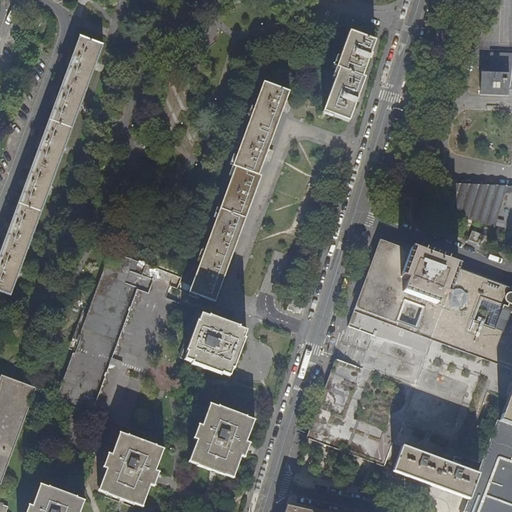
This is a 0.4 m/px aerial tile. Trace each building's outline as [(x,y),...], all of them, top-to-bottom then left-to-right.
[(348,121),(356,101),(358,94),(364,79),(362,77),(369,58),(371,52),(375,42),(350,33),(336,68),(339,69),(323,112),(348,121)] [(0,291),(11,295),(102,45),(79,37),(71,57),(56,100),(40,144),(24,185),(9,226),(0,250),(0,291)] [(511,53),(490,53),(489,73),(481,73),(480,94),(508,96),(508,90),(511,90),(511,53)] [(258,175),(264,160),(267,152),(288,92),(264,83),(233,166),(236,167),(190,292),(215,302),(261,176),(258,175)] [(267,152),(264,160),(269,162),(272,154),(267,152)] [(495,228),(505,193),(507,187),(449,184),(441,211),(495,228)] [(511,368),(511,312),(501,308),(502,304),(507,306),(508,302),(506,301),(505,299),(505,297),(505,294),(507,292),(511,292),(511,291),(511,288),(475,275),(476,273),(458,266),(448,293),(443,291),(438,304),(402,291),(406,279),(400,276),(410,250),(380,238),(353,311),(511,368)] [(458,266),(458,265),(446,260),(447,257),(425,248),(423,252),(411,247),(410,250),(400,276),(406,279),(402,291),(438,304),(443,291),(448,293),(458,266)] [(108,258),(89,309),(74,351),(55,401),(109,420),(126,426),(172,300),(165,298),(170,286),(176,288),(181,274),(158,266),(156,268),(109,251),(107,257),(108,258)] [(511,291),(511,292),(507,292),(505,294),(505,297),(505,299),(506,301),(508,302),(507,306),(502,304),(501,308),(511,312),(511,291)] [(74,351),(89,309),(84,307),(69,348),(74,351)] [(238,329),(238,327),(209,316),(208,318),(195,313),(179,357),(192,362),(191,363),(221,374),(222,373),(229,376),(232,369),(233,369),(244,340),(242,339),(245,332),(238,329)] [(331,359),(308,440),(376,460),(382,440),(361,434),(364,423),(347,417),(361,367),(331,359)] [(0,482),(1,483),(1,481),(0,480),(0,478),(2,472),(4,473),(5,471),(3,470),(6,462),(8,463),(9,460),(7,460),(10,452),(11,453),(12,451),(11,450),(13,442),(15,443),(16,441),(14,440),(16,433),(18,434),(19,432),(17,432),(20,424),(22,425),(23,422),(21,422),(24,414),(25,414),(26,412),(25,412),(28,404),(29,404),(30,402),(28,402),(31,394),(33,394),(34,392),(32,391),(33,387),(3,376),(1,381),(0,380),(0,382),(1,383),(0,384),(0,482)] [(511,384),(507,399),(499,421),(511,425),(511,384)] [(216,471),(233,477),(241,456),(244,457),(249,443),(246,442),(254,420),(210,404),(202,426),(199,425),(194,439),(197,440),(189,462),(216,471)] [(511,511),(511,425),(499,421),(486,456),(484,460),(482,465),(478,475),(464,511),(511,511)] [(155,471),(163,449),(120,433),(112,456),(109,454),(103,468),(107,469),(99,491),(124,500),(142,507),(150,485),(153,486),(156,479),(158,472),(155,471)] [(469,500),(469,497),(478,474),(449,464),(401,446),(393,469),(392,472),(469,500)] [(79,511),(84,501),(40,485),(32,507),(29,506),(26,511),(79,511)] [(0,511),(6,511),(8,507),(0,503),(0,511)]
